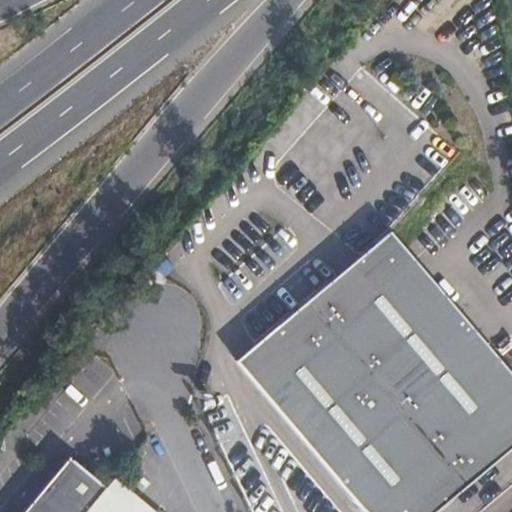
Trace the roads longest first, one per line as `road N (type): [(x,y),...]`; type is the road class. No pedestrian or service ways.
road 1 (trunk): [(0,331),(280,0)]
road 2 (trunk): [(0,160),(208,0)]
road 3 (unknown): [(224,315),(304,244),(297,220),(254,182)]
road 4 (unclassified): [(158,336),(168,416),(212,511)]
road 5 (trunk): [(137,0),(0,105)]
